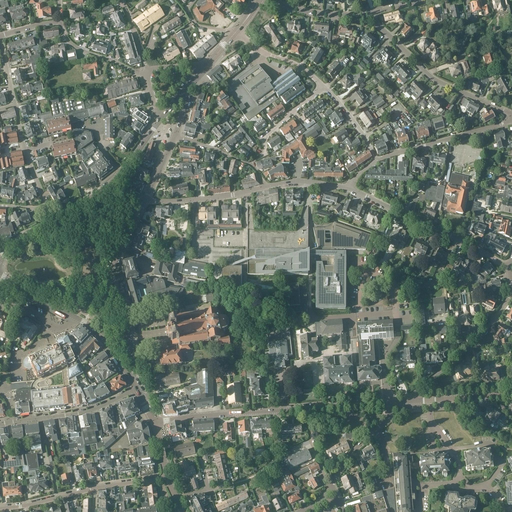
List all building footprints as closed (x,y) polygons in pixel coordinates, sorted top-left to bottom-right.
[(142,0),(136,6),(135,8),(138,11),(140,10),(141,9),(142,9),(146,5),(147,4),(148,2),(145,0),(142,0)] [(206,18),(204,15),(212,10),(213,12),(215,11),(224,19),(226,16),(219,11),(224,5),(219,0),(199,0),(196,5),(198,8),(193,11),(199,21),(203,22),(203,20),(206,18)] [(235,7),(234,9),(238,12),(241,7),(241,8),(245,1),(243,0),(233,0),(232,3),(237,5),(235,7)] [(506,9),(507,14),(510,13),(507,0),(491,0),(492,1),(494,10),(497,9),(497,11),(504,10),(504,9),(506,9)] [(481,2),(475,3),(477,12),(478,12),(478,13),(484,11),(485,15),(489,14),(488,6),(484,7),(482,8),(481,2)] [(477,12),(475,3),(470,4),(473,16),(478,14),(478,12),(477,12)] [(16,7),(17,11),(19,19),(23,18),(23,17),(26,16),(24,9),(23,5),(16,7)] [(157,5),(143,14),(146,18),(148,21),(151,25),(164,16),(157,5)] [(102,10),(103,16),(114,11),(112,6),(102,10)] [(450,11),(451,16),(452,15),(453,22),(465,20),(464,14),(459,15),(457,7),(450,8),(451,11),(450,11)] [(43,8),(43,13),(38,14),(39,18),(47,17),(47,16),(51,16),(50,8),(46,9),(46,8),(43,8)] [(438,21),(437,20),(440,19),(438,12),(436,13),(436,9),(428,10),(429,13),(425,14),(426,19),(430,18),(431,21),(432,23),(438,21)] [(71,19),(79,18),(79,21),(84,20),(83,14),(84,12),(78,12),(78,10),(70,11),(71,19)] [(16,20),(19,19),(17,11),(10,13),(12,20),(15,19),(16,20)] [(385,22),(395,19),(396,23),(403,21),(401,16),(399,16),(398,12),(383,16),(385,22)] [(110,22),(110,24),(123,19),(122,16),(122,15),(121,13),(120,13),(113,15),(109,17),(111,21),(109,21),(109,22),(110,22)] [(133,21),(138,27),(142,32),(151,25),(148,21),(146,18),(143,14),(134,21),(133,21)] [(177,17),(161,27),(166,34),(182,24),(177,17)] [(109,27),(116,25),(117,28),(121,27),(122,28),(125,27),(124,25),(125,25),(125,24),(126,24),(125,22),(124,22),(123,19),(110,24),(109,27)] [(104,36),(104,31),(109,31),(109,22),(102,22),(102,25),(97,25),(97,30),(96,30),(96,31),(97,31),(97,35),(104,36)] [(288,29),(287,32),(299,33),(300,23),(288,22),(288,25),(287,24),(286,27),(287,29),(288,29)] [(406,28),(400,34),(405,39),(412,32),(409,29),(410,28),(408,26),(410,24),(407,22),(403,26),(406,28)] [(264,28),(267,33),(267,34),(271,32),(271,30),(274,28),(271,24),(265,28),(264,28)] [(324,26),(321,25),(320,34),(320,36),(327,36),(326,42),(330,42),(332,31),(328,31),(328,26),(328,25),(324,24),(324,26)] [(83,28),(83,25),(75,26),(75,27),(71,27),(71,32),(75,31),(76,37),(84,36),(83,29),(83,28)] [(271,32),(267,34),(268,35),(270,39),(281,31),(279,28),(276,30),(275,30),(274,28),(271,30),(271,32)] [(338,36),(337,42),(338,42),(338,40),(345,41),(345,37),(346,28),(339,28),(338,36)] [(50,30),(43,31),(44,39),(59,36),(58,29),(50,30)] [(192,46),(185,31),(176,35),(174,37),(181,51),(184,50),(192,46)] [(283,43),(279,36),(281,35),(281,36),(284,34),(282,31),(281,31),(270,39),(276,48),(283,43)] [(201,41),(200,42),(208,51),(217,43),(210,34),(201,41)] [(364,43),(364,44),(361,46),(364,48),(371,38),(366,34),(361,40),(364,43)] [(366,50),(369,46),(371,48),(376,42),(371,38),(364,48),(366,50)] [(32,39),(26,40),(29,48),(32,47),(33,51),(35,50),(36,56),(37,55),(40,55),(39,50),(39,46),(39,45),(39,43),(34,45),(32,39)] [(26,40),(20,42),(23,50),(29,48),(26,40)] [(426,49),(428,52),(435,45),(434,43),(432,43),(430,46),(424,41),(423,40),(422,40),(420,42),(420,43),(421,43),(418,47),(423,52),(426,49)] [(23,50),(20,42),(14,44),(17,52),(23,50)] [(92,51),(99,53),(102,44),(95,42),(92,51)] [(198,61),(204,57),(203,55),(208,51),(200,42),(190,50),(198,61)] [(295,44),(294,44),(292,49),(295,50),(294,53),(300,55),(303,47),(300,46),(300,45),(295,43),(295,44)] [(8,50),(9,49),(10,53),(16,52),(14,44),(8,46),(7,46),(8,50)] [(106,55),(108,46),(102,44),(99,53),(106,55)] [(437,46),(435,45),(428,52),(432,55),(429,57),(434,62),(440,56),(435,51),(433,54),(432,53),(434,50),(437,48),(437,46)] [(52,55),(59,54),(60,63),(66,62),(65,54),(64,50),(66,50),(65,46),(64,46),(51,48),(52,55)] [(174,58),(180,54),(175,46),(162,54),(167,62),(174,58)] [(380,52),(375,57),(380,62),(389,53),(385,49),(384,49),(382,47),(379,51),(380,52)] [(316,49),(309,61),(316,65),(323,53),(316,49)] [(75,51),(67,53),(69,63),(77,61),(75,51)] [(393,58),(389,53),(380,62),(381,64),(383,62),(385,65),(386,65),(387,64),(389,66),(392,63),(390,61),(393,58)] [(231,60),(229,61),(236,72),(237,74),(241,71),(238,66),(239,65),(240,62),(241,62),(237,55),(231,60)] [(492,55),(483,57),(485,64),(487,63),(488,67),(492,66),(493,72),(501,70),(499,64),(496,65),(494,60),(493,60),(492,55)] [(139,57),(129,60),(131,65),(131,66),(141,63),(139,57)] [(344,67),(346,68),(351,63),(345,57),(338,65),(335,62),(332,66),(326,73),(333,79),(344,67)] [(511,59),(507,62),(505,58),(501,60),(505,68),(511,63),(511,59)] [(230,77),(236,72),(229,61),(224,64),(229,71),(227,73),(230,77)] [(449,68),(452,77),(463,73),(464,74),(471,72),(467,61),(460,63),(461,65),(458,66),(458,65),(449,68)] [(24,73),(25,76),(27,76),(30,75),(42,72),(41,62),(31,64),(32,71),(27,72),(24,73)] [(98,76),(98,75),(97,67),(96,62),(82,64),(83,71),(94,69),(95,76),(98,76)] [(396,76),(398,77),(400,75),(405,70),(404,68),(404,69),(403,68),(402,66),(401,66),(400,66),(399,64),(392,71),(394,73),(396,71),(398,74),(396,76)] [(258,106),(259,108),(258,109),(260,112),(277,100),(274,96),(278,93),(272,84),(268,79),(267,80),(259,68),(258,65),(238,80),(240,82),(241,82),(258,105),(258,106)] [(216,86),(221,82),(223,84),(231,79),(222,66),(219,68),(218,66),(212,71),(207,76),(210,80),(209,81),(211,83),(212,82),(216,86)] [(15,76),(16,78),(25,76),(24,73),(23,70),(14,72),(14,73),(14,74),(14,75),(15,76)] [(294,85),(299,82),(300,81),(297,77),(296,78),(290,70),(278,80),(278,81),(277,82),(276,81),(272,84),(278,93),(279,94),(280,96),(286,92),(289,89),(292,87),(294,85)] [(407,71),(405,70),(400,75),(404,80),(409,75),(406,72),(407,71)] [(340,82),(346,89),(354,82),(357,86),(365,80),(360,74),(357,77),(356,76),(355,76),(354,77),(353,78),(353,79),(354,80),(352,81),(346,75),(343,78),(344,78),(340,82)] [(495,74),(489,76),(487,77),(489,82),(489,83),(494,81),(494,79),(496,77),(495,74)] [(388,81),(384,77),(382,75),(377,79),(384,86),(388,81)] [(483,78),(480,79),(482,85),(489,83),(488,82),(489,82),(487,77),(489,76),(488,75),(483,77),(483,78)] [(26,82),(25,76),(16,78),(17,81),(16,82),(16,84),(17,84),(17,85),(26,82)] [(504,94),(510,91),(503,78),(497,82),(499,87),(494,89),(497,95),(502,92),(504,94)] [(138,89),(135,79),(106,87),(109,99),(118,97),(117,96),(138,89)] [(469,87),(472,88),(471,89),(477,91),(478,90),(480,91),(483,86),(477,84),(478,82),(478,81),(479,79),(475,80),(474,79),(472,80),(469,87)] [(32,84),(34,92),(36,92),(35,91),(43,89),(41,81),(36,82),(36,84),(34,85),(34,84),(32,84)] [(377,85),(384,93),(387,90),(380,83),(377,85)] [(416,83),(408,91),(412,96),(421,87),(416,83)] [(20,89),(21,88),(23,94),(27,93),(28,95),(34,94),(34,92),(32,84),(25,86),(20,87),(20,89)] [(292,87),(294,89),(296,92),(298,95),(305,90),(300,84),(296,87),(294,85),(292,87)] [(397,90),(392,95),(395,97),(395,96),(396,96),(402,90),(405,87),(402,84),(396,90),(397,90)] [(421,87),(412,96),(416,100),(425,91),(421,87)] [(195,99),(195,100),(203,101),(204,102),(205,99),(203,99),(206,92),(203,91),(204,89),(199,88),(195,99)] [(289,89),(286,92),(292,100),(298,95),(296,92),(294,89),(291,91),(289,89)] [(355,100),(356,101),(364,95),(361,90),(359,92),(358,92),(350,99),(353,102),(355,100)] [(280,96),(278,98),(279,99),(278,99),(280,102),(282,100),(286,105),(292,100),(286,92),(280,96)] [(37,98),(38,102),(47,99),(46,93),(42,94),(42,96),(42,97),(37,98)] [(226,112),(233,107),(232,106),(230,103),(231,102),(224,93),(220,95),(221,96),(216,99),(223,108),(222,109),(222,110),(223,111),(224,112),(225,111),(226,112)] [(58,95),(48,97),(50,107),(52,117),(85,109),(83,101),(73,103),(72,101),(59,104),(58,95)] [(129,97),(124,98),(124,102),(129,101),(129,103),(130,103),(143,100),(143,97),(141,95),(135,97),(134,96),(129,97)] [(356,101),(360,106),(368,99),(365,95),(364,95),(356,101)] [(427,102),(422,107),(424,110),(429,105),(431,108),(438,101),(433,97),(427,103),(427,102)] [(200,113),(200,112),(203,101),(195,100),(193,111),(200,113)] [(377,109),(385,104),(382,100),(375,105),(377,109)] [(110,114),(111,114),(120,112),(118,106),(119,106),(117,101),(107,104),(109,109),(110,114)] [(320,101),(316,104),(321,112),(324,111),(322,108),(324,106),(325,108),(328,106),(325,102),(323,104),(320,101)] [(439,115),(444,110),(440,107),(443,105),(438,101),(431,108),(435,112),(436,112),(439,115)] [(20,110),(21,114),(34,111),(33,107),(39,106),(38,102),(32,103),(33,107),(29,108),(29,107),(20,109),(20,110)] [(465,113),(466,113),(468,116),(475,104),(470,102),(466,109),(467,110),(465,113)] [(315,113),(317,111),(319,113),(321,112),(316,104),(311,107),(315,113)] [(472,116),(473,116),(474,113),(476,114),(480,107),(475,104),(468,116),(471,117),(472,116)] [(105,106),(88,109),(90,119),(108,115),(109,115),(108,111),(108,112),(106,105),(105,105),(105,106)] [(233,107),(226,112),(228,116),(238,108),(236,105),(233,107)] [(280,105),(276,108),(281,116),(285,112),(280,105)] [(248,121),(260,112),(258,109),(259,108),(258,106),(244,116),(248,121)] [(311,107),(306,111),(312,119),(314,117),(312,114),(315,113),(311,107)] [(14,108),(0,112),(0,113),(3,120),(7,119),(7,120),(16,117),(14,108)] [(276,108),(271,112),(276,119),(281,116),(276,108)] [(479,119),(481,118),(484,123),(494,118),(491,112),(489,113),(487,110),(483,108),(479,113),(480,114),(477,116),(479,119)] [(133,118),(137,121),(145,127),(150,120),(150,118),(138,110),(138,111),(136,109),(131,110),(130,111),(133,113),(130,116),(133,118)] [(375,123),(374,122),(377,120),(376,120),(385,114),(382,109),(372,115),(374,117),(372,119),(371,117),(363,123),(367,129),(375,123)] [(88,110),(67,114),(68,118),(69,118),(70,124),(90,119),(88,110)] [(359,117),(363,123),(371,117),(370,116),(373,114),(370,110),(367,112),(359,117)] [(31,116),(35,115),(35,118),(33,118),(34,121),(40,120),(52,117),(51,112),(41,115),(40,112),(34,113),(34,111),(21,114),(22,119),(31,117),(31,116)] [(118,116),(125,117),(124,120),(124,122),(123,124),(124,124),(123,126),(128,129),(129,126),(128,126),(130,119),(128,118),(130,116),(128,114),(126,113),(127,111),(125,112),(120,112),(118,113),(118,116)] [(203,117),(204,114),(200,113),(193,111),(190,122),(191,123),(197,124),(198,124),(205,125),(206,123),(207,118),(203,117)] [(308,118),(310,121),(312,119),(306,111),(301,114),(305,119),(308,118)] [(267,115),(266,115),(268,117),(271,122),(276,119),(271,112),(267,115)] [(338,112),(329,118),(331,122),(341,116),(338,112)] [(125,117),(118,116),(118,113),(116,113),(117,121),(118,121),(118,123),(121,123),(121,121),(124,122),(124,120),(125,117)] [(116,114),(103,117),(103,120),(105,120),(105,141),(114,141),(114,121),(117,121),(116,114)] [(222,120),(227,127),(230,125),(232,123),(230,120),(228,122),(227,121),(227,120),(229,119),(227,116),(226,118),(222,120)] [(344,120),(341,116),(331,122),(334,127),(337,125),(338,127),(341,124),(340,123),(344,120)] [(441,117),(431,120),(435,133),(444,131),(441,120),(447,118),(445,116),(443,117),(441,117)] [(254,118),(262,129),(267,126),(263,120),(262,120),(261,118),(257,120),(255,117),(254,118)] [(45,127),(46,127),(47,132),(48,131),(49,138),(51,137),(52,139),(55,138),(54,136),(71,132),(72,132),(71,130),(70,124),(69,118),(68,118),(47,123),(47,124),(46,124),(45,124),(45,127)] [(249,121),(257,132),(262,129),(254,118),(249,121)] [(134,123),(130,128),(140,135),(145,127),(137,121),(136,121),(135,123),(134,123)] [(293,121),(290,123),(296,133),(302,128),(300,125),(297,127),(293,121)] [(307,125),(305,123),(303,125),(304,126),(307,129),(315,123),(314,121),(307,125)] [(419,123),(423,138),(428,136),(427,130),(431,128),(429,121),(422,123),(419,123)] [(24,129),(25,132),(40,128),(39,126),(38,125),(37,125),(37,122),(24,126),(25,128),(24,129)] [(187,124),(184,134),(185,137),(193,139),(195,132),(202,134),(204,129),(197,127),(198,124),(197,124),(191,123),(190,126),(187,124)] [(286,126),(291,132),(292,130),(295,134),(296,133),(290,123),(286,126)] [(305,132),(302,135),(302,136),(303,136),(308,142),(318,135),(317,134),(321,131),(320,130),(321,130),(318,126),(317,124),(312,128),(312,127),(305,132)] [(212,132),(215,136),(225,128),(223,125),(221,127),(219,128),(218,127),(216,128),(215,128),(212,130),(213,131),(212,132)] [(286,126),(283,128),(292,141),(294,140),(290,135),(289,133),(291,132),(286,126)] [(2,131),(3,135),(16,132),(14,127),(11,128),(10,127),(4,128),(4,130),(2,131)] [(245,130),(242,127),(238,130),(240,132),(241,132),(244,136),(247,133),(245,130)] [(40,130),(40,128),(25,132),(26,134),(27,135),(28,138),(37,136),(37,135),(40,135),(39,131),(40,130)] [(225,128),(215,136),(216,138),(217,137),(219,140),(221,139),(222,139),(223,138),(223,137),(225,136),(223,134),(228,130),(225,128)] [(280,130),(289,143),(292,141),(283,128),(280,130)] [(406,135),(405,132),(404,132),(403,128),(399,129),(404,144),(408,142),(406,135)] [(71,130),(72,132),(71,132),(73,140),(74,141),(77,155),(77,154),(77,155),(81,152),(82,152),(84,151),(89,148),(93,145),(93,144),(94,143),(92,133),(72,130),(71,130)] [(121,130),(119,132),(123,135),(122,136),(125,137),(124,139),(127,141),(127,140),(131,142),(133,139),(133,138),(132,137),(131,137),(123,132),(121,130)] [(338,133),(334,136),(338,143),(348,136),(344,130),(339,134),(338,133)] [(122,136),(123,135),(119,132),(117,135),(119,136),(117,139),(120,141),(118,144),(119,146),(121,148),(122,147),(126,150),(131,142),(127,140),(127,141),(124,139),(125,137),(122,136)] [(503,132),(493,134),(496,143),(496,142),(498,150),(506,148),(504,141),(505,140),(503,132)] [(0,136),(0,170),(24,166),(21,152),(10,154),(12,161),(9,161),(9,159),(0,160),(0,145),(8,144),(8,145),(18,143),(16,133),(0,136)] [(233,137),(232,138),(236,143),(240,140),(241,140),(242,139),(243,138),(240,134),(234,138),(233,137)] [(387,151),(384,143),(385,143),(390,141),(387,134),(383,136),(384,140),(375,143),(376,147),(375,147),(378,155),(387,151)] [(272,140),(277,147),(280,144),(280,143),(281,142),(277,136),(272,140)] [(282,151),(281,164),(289,164),(289,160),(289,158),(299,152),(303,160),(307,157),(309,161),(316,157),(303,136),(302,136),(299,138),(297,139),(296,140),(282,149),(282,151)] [(223,146),(225,149),(228,153),(233,149),(231,147),(232,147),(233,147),(234,146),(234,145),(236,143),(232,138),(231,139),(232,140),(229,142),(228,140),(223,145),(223,146)] [(350,151),(360,145),(357,139),(352,142),(350,138),(342,143),(344,147),(347,146),(350,151)] [(272,149),(273,148),(275,152),(278,150),(277,147),(272,140),(267,143),(272,149)] [(54,160),(77,155),(74,141),(52,146),(53,146),(51,146),(52,147),(53,147),(54,155),(53,155),(54,158),(54,160)] [(149,155),(153,156),(156,144),(150,142),(147,152),(150,153),(149,155)] [(89,148),(109,175),(114,171),(109,164),(110,164),(107,161),(100,153),(93,145),(89,148)] [(250,150),(244,145),(239,153),(246,158),(249,154),(248,153),(250,150)] [(179,157),(184,158),(183,159),(183,163),(190,163),(190,159),(186,159),(186,158),(189,158),(190,148),(180,147),(179,154),(180,154),(179,157)] [(84,151),(105,178),(107,176),(109,175),(89,148),(84,151)] [(189,158),(190,158),(190,159),(190,163),(195,163),(195,160),(198,161),(199,155),(195,155),(195,148),(190,148),(189,158)] [(79,155),(77,157),(78,163),(80,163),(82,166),(84,165),(88,171),(90,169),(93,172),(99,179),(98,180),(100,182),(105,178),(84,151),(82,152),(82,153),(79,155)] [(353,151),(348,154),(357,167),(371,157),(368,152),(363,155),(363,153),(357,157),(358,158),(356,160),(353,156),(355,154),(353,151)] [(150,164),(153,156),(149,155),(150,153),(147,152),(144,162),(150,164)] [(212,163),(215,155),(206,152),(205,159),(204,162),(212,163)] [(348,160),(350,164),(345,167),(349,172),(357,167),(348,154),(347,155),(349,160),(348,160)] [(428,160),(427,167),(432,168),(433,163),(437,164),(439,155),(435,154),(435,155),(432,155),(431,160),(428,160)] [(442,155),(439,155),(437,164),(441,165),(440,170),(443,170),(445,154),(443,154),(442,156),(442,155)] [(36,164),(37,164),(37,165),(49,160),(48,157),(46,158),(46,157),(45,156),(43,157),(43,158),(40,159),(39,158),(37,159),(37,160),(36,161),(36,162),(36,164)] [(262,169),(263,169),(272,167),(271,163),(277,161),(276,158),(255,163),(257,170),(262,169)] [(426,160),(420,159),(419,167),(422,168),(421,173),(427,174),(427,168),(425,168),(426,160)] [(38,167),(39,168),(39,169),(40,168),(41,169),(43,168),(43,167),(46,166),(47,167),(49,166),(49,165),(48,164),(51,163),(49,160),(37,165),(38,165),(37,166),(38,167)] [(229,174),(235,176),(238,162),(232,160),(229,174)] [(314,177),(324,177),(324,166),(324,163),(324,162),(320,162),(320,170),(318,170),(318,167),(314,167),(314,171),(314,177)] [(191,177),(198,176),(197,170),(197,163),(195,163),(190,163),(183,163),(179,163),(179,170),(169,171),(170,178),(180,177),(181,178),(191,177)] [(275,179),(279,178),(279,173),(278,173),(278,171),(280,171),(283,170),(280,164),(263,174),(266,178),(269,176),(271,181),(275,179)] [(324,166),(324,177),(332,177),(333,172),(331,172),(331,168),(327,168),(327,166),(324,166)] [(56,170),(56,169),(55,167),(49,169),(51,172),(51,173),(42,176),(45,184),(53,181),(54,182),(60,180),(56,170)] [(377,180),(386,180),(386,174),(384,174),(384,168),(378,167),(378,171),(377,171),(377,180)] [(412,183),(412,187),(411,187),(410,195),(414,195),(415,187),(416,180),(414,179),(414,180),(413,180),(413,176),(411,175),(411,174),(408,174),(408,168),(404,168),(404,171),(404,181),(412,181),(412,183)] [(18,177),(18,178),(28,175),(27,173),(28,172),(27,171),(26,170),(26,169),(18,172),(20,177),(18,177)] [(139,169),(135,180),(139,182),(144,170),(139,169)] [(279,173),(279,178),(287,178),(287,175),(288,175),(287,169),(283,170),(280,171),(278,171),(278,173),(279,173)] [(333,172),(332,177),(343,178),(343,176),(343,172),(339,172),(340,169),(333,169),(333,172)] [(144,170),(139,182),(143,184),(148,172),(144,170)] [(203,172),(203,170),(197,170),(198,176),(198,179),(201,179),(202,185),(209,184),(207,172),(203,172)] [(366,179),(377,180),(377,171),(369,170),(368,171),(368,174),(366,174),(366,179)] [(386,180),(395,181),(395,175),(395,171),(386,171),(386,174),(386,180)] [(403,181),(404,181),(404,171),(401,171),(401,175),(395,175),(395,181),(403,181)] [(88,172),(75,176),(74,177),(77,188),(97,181),(95,175),(89,177),(88,172)] [(6,175),(0,174),(0,179),(9,180),(13,181),(14,177),(9,177),(10,173),(6,173),(6,175)] [(241,181),(243,190),(249,189),(248,188),(259,185),(256,174),(246,177),(247,179),(241,181)] [(442,207),(447,209),(447,211),(456,213),(463,214),(470,183),(466,182),(468,177),(459,175),(452,174),(450,183),(449,187),(447,187),(443,203),(442,207)] [(507,179),(511,180),(511,175),(508,174),(504,174),(503,179),(499,178),(498,181),(506,183),(507,179)] [(18,182),(21,181),(22,183),(30,181),(30,180),(30,179),(29,177),(28,175),(18,178),(17,179),(18,182)] [(0,184),(6,185),(6,183),(10,184),(9,188),(11,188),(12,186),(13,181),(9,180),(0,179),(0,184)] [(139,182),(135,180),(133,179),(133,181),(132,180),(128,189),(129,190),(130,191),(129,192),(131,193),(132,191),(134,192),(133,193),(138,195),(138,194),(139,194),(140,194),(141,194),(144,186),(143,185),(143,184),(139,182)] [(424,193),(425,193),(424,201),(434,203),(441,205),(442,201),(435,200),(438,188),(429,186),(430,179),(426,179),(426,186),(425,186),(424,193)] [(66,185),(65,183),(64,182),(53,187),(47,190),(55,204),(65,198),(61,190),(60,190),(59,188),(66,185)] [(186,184),(172,187),(174,196),(188,194),(186,184)] [(25,185),(21,186),(21,189),(22,192),(25,201),(31,200),(28,192),(25,192),(24,188),(26,188),(25,185)] [(215,194),(230,192),(229,185),(214,187),(215,194)] [(12,198),(14,192),(17,193),(17,190),(18,187),(15,187),(12,186),(11,188),(9,188),(3,187),(1,196),(5,197),(8,198),(8,197),(12,198)] [(445,187),(438,186),(438,188),(435,200),(442,201),(445,187)] [(33,187),(30,188),(30,189),(28,190),(28,192),(31,200),(36,199),(36,198),(37,198),(34,188),(33,188),(33,187)] [(266,192),(267,204),(278,201),(277,190),(266,192)] [(511,192),(504,191),(503,196),(497,194),(496,199),(507,201),(508,197),(511,197),(511,192)] [(265,204),(267,204),(266,192),(256,193),(257,206),(265,205),(265,204)] [(322,202),(329,204),(331,195),(324,193),(322,202)] [(481,218),(481,216),(484,210),(478,208),(479,204),(474,202),(475,199),(485,201),(484,207),(490,208),(492,198),(486,197),(473,194),(468,213),(481,218)] [(331,195),(329,204),(332,205),(333,203),(336,204),(337,200),(340,201),(341,198),(331,195)] [(343,212),(344,212),(343,213),(343,214),(344,215),(346,216),(347,215),(348,215),(348,214),(352,216),(354,210),(351,209),(353,204),(347,202),(343,212)] [(436,213),(437,211),(440,213),(441,207),(441,205),(434,203),(431,210),(428,209),(425,215),(434,219),(437,213),(436,213)] [(511,205),(502,203),(500,212),(511,214),(511,212),(511,205)] [(343,208),(339,205),(334,210),(337,214),(343,208)] [(218,225),(218,226),(218,230),(230,229),(230,206),(221,206),(221,219),(227,219),(227,225),(218,225)] [(241,228),(241,225),(232,225),(232,219),(238,219),(238,206),(230,206),(230,229),(241,228)] [(352,216),(356,217),(356,218),(356,219),(357,220),(358,220),(359,220),(360,220),(360,219),(362,219),(366,209),(359,206),(357,211),(354,210),(352,216)] [(165,217),(170,218),(171,215),(176,215),(176,216),(181,216),(181,212),(171,211),(171,210),(166,209),(157,208),(156,213),(157,213),(156,221),(160,222),(161,219),(164,220),(165,217)] [(195,230),(200,230),(200,221),(207,221),(207,208),(199,208),(199,214),(196,214),(195,230)] [(216,230),(218,230),(218,226),(210,226),(210,221),(216,221),(216,208),(207,208),(207,221),(207,230),(216,230)] [(11,223),(15,221),(17,228),(18,227),(18,228),(19,228),(20,227),(23,226),(23,225),(18,214),(18,213),(16,214),(15,212),(13,213),(14,215),(10,216),(11,223)] [(369,216),(365,215),(362,222),(366,224),(367,221),(370,223),(372,225),(374,224),(376,225),(378,220),(379,220),(382,218),(380,217),(370,212),(369,216)] [(19,214),(18,214),(23,225),(27,223),(27,224),(30,223),(30,222),(31,222),(28,214),(21,216),(20,214),(19,214)] [(494,224),(493,225),(495,225),(495,223),(496,223),(497,220),(502,221),(503,218),(491,215),(491,218),(489,223),(494,224)] [(0,235),(1,235),(2,236),(10,233),(14,232),(11,222),(7,224),(6,222),(5,218),(1,220),(0,220),(2,223),(0,223),(0,235)] [(500,226),(499,228),(511,230),(511,224),(511,223),(502,221),(501,224),(498,223),(498,224),(496,223),(495,223),(495,225),(500,226)] [(325,245),(325,228),(313,228),(318,250),(322,250),(322,265),(316,264),(316,309),(345,309),(346,250),(366,250),(371,236),(334,222),(334,245),(325,245)] [(475,235),(476,233),(475,233),(478,225),(475,224),(474,226),(470,224),(468,223),(466,228),(468,229),(467,233),(467,234),(467,235),(469,236),(470,235),(471,234),(475,235)] [(137,229),(149,233),(150,231),(151,228),(148,227),(149,226),(146,225),(145,227),(139,225),(137,229)] [(248,225),(248,229),(247,250),(308,250),(308,225),(248,225)] [(475,233),(476,233),(483,236),(486,228),(480,225),(478,225),(475,233)] [(499,228),(498,233),(505,234),(505,236),(509,237),(511,230),(499,228)] [(137,229),(131,248),(142,252),(145,243),(152,245),(155,235),(153,235),(149,233),(137,229)] [(397,241),(399,242),(403,232),(400,231),(400,232),(396,231),(391,241),(396,243),(397,241)] [(400,245),(404,247),(409,237),(405,235),(406,233),(403,232),(399,242),(400,243),(400,245)] [(502,253),(502,252),(503,252),(504,252),(505,250),(504,250),(505,249),(504,249),(506,245),(497,240),(498,238),(493,236),(488,246),(502,253)] [(415,253),(419,254),(424,244),(422,243),(423,241),(419,239),(414,250),(416,251),(415,253)] [(418,257),(424,260),(427,256),(427,255),(425,255),(430,245),(427,243),(426,245),(424,244),(419,254),(418,257)] [(426,266),(428,268),(430,265),(429,265),(430,263),(434,264),(435,262),(439,264),(444,253),(442,252),(443,250),(439,249),(434,259),(432,259),(430,257),(426,266)] [(446,254),(444,253),(439,264),(443,266),(444,264),(445,264),(450,254),(447,252),(446,254)] [(170,263),(171,263),(184,266),(185,253),(183,254),(181,254),(174,254),(172,254),(170,262),(170,263)] [(247,259),(247,271),(247,275),(308,275),(308,259),(303,259),(303,257),(304,257),(304,256),(280,256),(281,257),(281,259),(247,259)] [(139,277),(136,268),(134,260),(122,263),(123,268),(122,269),(123,275),(125,274),(127,280),(139,277)] [(459,271),(461,271),(466,261),(463,260),(462,262),(459,260),(454,270),(458,272),(459,271)] [(179,283),(180,277),(177,277),(177,275),(177,273),(190,276),(191,273),(197,274),(197,277),(206,279),(208,268),(184,264),(184,266),(171,263),(170,266),(164,265),(165,262),(157,261),(154,276),(169,279),(168,282),(175,283),(176,283),(179,283)] [(462,274),(467,276),(472,266),(468,264),(469,263),(466,261),(461,271),(463,272),(462,274)] [(481,271),(480,273),(485,277),(486,276),(487,276),(493,269),(486,263),(480,270),(481,271)] [(241,268),(231,268),(228,268),(221,268),(221,287),(241,287),(241,268)] [(141,307),(142,309),(153,306),(151,300),(144,302),(144,300),(145,300),(145,301),(154,299),(155,300),(157,300),(159,301),(161,301),(163,302),(165,302),(166,301),(166,300),(168,299),(169,299),(171,298),(173,297),(175,296),(177,294),(179,291),(180,290),(165,287),(164,283),(163,282),(162,281),(161,281),(156,280),(155,280),(154,280),(154,281),(153,281),(153,282),(152,284),(150,283),(151,282),(150,280),(148,278),(146,279),(145,278),(128,283),(130,294),(129,294),(130,299),(132,299),(135,309),(141,307)] [(486,291),(492,290),(492,291),(493,291),(494,292),(495,291),(496,290),(501,289),(499,281),(497,281),(494,279),(492,282),(491,282),(492,283),(487,284),(485,285),(486,291)] [(184,287),(198,290),(210,292),(212,286),(199,284),(199,282),(185,280),(184,287)] [(279,289),(246,283),(245,290),(278,297),(279,289)] [(286,286),(287,307),(288,314),(306,312),(306,311),(307,311),(307,306),(305,285),(286,286)] [(91,289),(80,293),(84,306),(95,302),(91,289)] [(484,296),(483,297),(483,298),(483,300),(484,300),(494,305),(496,301),(489,298),(489,296),(486,296),(485,297),(484,296)] [(432,299),(434,315),(445,314),(445,313),(448,313),(446,299),(443,299),(443,298),(432,299)] [(482,304),(482,306),(484,307),(485,306),(492,309),(494,305),(484,300),(483,300),(482,304)] [(464,327),(470,326),(469,322),(471,322),(470,318),(469,318),(468,316),(470,316),(471,317),(478,316),(476,306),(469,307),(469,308),(468,308),(468,306),(462,307),(464,315),(461,316),(461,315),(459,313),(457,312),(455,313),(455,315),(455,320),(453,320),(454,329),(455,330),(456,331),(457,332),(458,331),(459,331),(460,330),(461,329),(461,328),(460,326),(464,325),(464,327)] [(177,365),(178,366),(181,366),(181,364),(182,364),(186,363),(184,351),(191,350),(190,344),(212,341),(212,343),(218,343),(218,347),(230,345),(229,338),(225,338),(224,332),(227,330),(228,327),(228,322),(225,320),(221,319),(219,319),(219,318),(221,317),(220,314),(219,313),(216,313),(216,311),(178,317),(176,308),(172,308),(174,314),(175,317),(175,318),(169,319),(170,326),(167,326),(167,328),(166,329),(167,337),(168,337),(169,339),(171,339),(172,346),(176,345),(177,352),(161,354),(161,359),(160,360),(161,366),(176,364),(177,365)] [(416,311),(414,311),(417,332),(426,331),(424,310),(416,311)] [(0,338),(5,341),(5,340),(11,342),(12,337),(8,335),(8,334),(4,333),(5,328),(8,328),(11,322),(7,320),(7,319),(4,317),(3,319),(1,318),(2,316),(0,314),(0,338)] [(19,332),(23,334),(24,334),(29,325),(27,323),(28,322),(25,320),(25,319),(25,318),(23,316),(21,317),(20,319),(20,320),(16,326),(15,331),(19,333),(19,332)] [(358,375),(358,383),(378,381),(377,375),(379,375),(380,373),(380,370),(378,369),(371,369),(371,367),(373,367),(373,364),(371,365),(371,363),(374,362),(373,343),(372,343),(371,335),(393,334),(392,322),(356,324),(357,337),(359,365),(356,365),(356,371),(357,371),(358,373),(357,373),(357,375),(358,375)] [(29,325),(24,334),(23,334),(22,337),(30,341),(37,329),(36,329),(37,327),(37,326),(36,326),(36,325),(33,323),(31,326),(29,325)] [(310,336),(299,337),(300,354),(302,354),(303,362),(312,361),(312,356),(317,356),(316,350),(320,349),(319,339),(336,337),(338,352),(343,352),(343,354),(346,353),(346,335),(347,335),(345,323),(314,325),(315,334),(310,335),(310,336)] [(498,331),(503,335),(504,335),(506,333),(508,334),(509,331),(501,325),(497,330),(498,331)] [(75,330),(74,331),(80,337),(85,331),(81,327),(78,326),(75,329),(75,330)] [(438,364),(438,365),(439,366),(441,365),(442,364),(441,363),(443,363),(443,361),(445,360),(445,355),(448,355),(448,352),(443,352),(443,354),(441,354),(440,348),(441,348),(440,334),(446,333),(446,327),(433,328),(435,348),(437,348),(437,353),(435,353),(436,364),(438,364)] [(288,357),(292,357),(289,329),(267,332),(269,353),(265,353),(266,360),(270,359),(270,363),(274,363),(274,369),(277,369),(278,370),(283,369),(283,368),(286,368),(285,362),(288,361),(288,357)] [(72,330),(69,334),(72,336),(71,336),(77,342),(81,338),(80,337),(74,331),(72,330)] [(81,338),(77,342),(81,346),(84,342),(85,341),(90,336),(85,331),(80,337),(81,338)] [(496,335),(493,335),(494,342),(495,342),(495,340),(499,340),(503,335),(498,331),(496,335)] [(79,387),(78,385),(87,381),(83,375),(81,370),(80,370),(79,368),(78,366),(75,361),(70,349),(73,348),(67,335),(66,334),(56,339),(55,340),(58,347),(55,348),(52,349),(52,347),(50,347),(48,348),(45,346),(38,350),(36,354),(33,355),(31,354),(27,356),(27,357),(27,358),(23,363),(24,366),(29,369),(32,369),(37,379),(64,367),(67,366),(67,372),(69,383),(69,388),(66,388),(63,389),(52,390),(42,391),(32,392),(34,413),(44,412),(55,411),(61,410),(66,409),(68,409),(76,408),(83,407),(88,406),(79,387)] [(69,334),(67,335),(73,348),(70,349),(75,361),(90,346),(89,345),(94,340),(90,336),(85,341),(84,342),(81,346),(77,342),(71,336),(72,336),(69,334)] [(90,346),(75,361),(78,366),(79,368),(84,365),(83,365),(87,363),(85,360),(90,356),(92,358),(93,356),(94,356),(92,354),(92,353),(93,354),(94,353),(96,354),(97,353),(102,348),(94,340),(89,345),(90,346)] [(402,365),(405,365),(406,364),(406,362),(415,362),(415,357),(414,356),(412,357),(411,351),(407,351),(407,349),(405,350),(404,350),(404,351),(400,352),(401,364),(402,365)] [(426,365),(436,364),(435,353),(434,353),(435,354),(430,355),(430,352),(425,352),(425,355),(426,355),(426,360),(423,360),(423,364),(426,364),(426,365)] [(97,366),(100,364),(107,358),(103,353),(89,363),(93,368),(97,366)] [(346,358),(323,359),(324,368),(325,368),(326,370),(324,370),(325,386),(333,386),(332,384),(345,383),(345,385),(352,384),(351,369),(350,369),(350,367),(351,366),(351,357),(350,357),(350,355),(346,355),(346,358)] [(99,370),(98,371),(100,374),(113,366),(109,361),(101,366),(100,364),(97,366),(98,368),(99,370)] [(453,378),(454,381),(456,382),(464,379),(463,377),(471,374),(471,372),(475,370),(473,365),(462,368),(461,365),(456,367),(457,370),(455,371),(457,376),(454,376),(453,378)] [(84,375),(87,381),(91,379),(91,380),(95,378),(99,384),(104,381),(100,374),(98,371),(99,370),(98,368),(97,366),(93,368),(94,369),(87,373),(84,375)] [(117,373),(113,366),(100,374),(104,381),(117,373)] [(486,382),(486,383),(489,383),(489,382),(492,382),(492,381),(499,380),(498,368),(497,368),(497,369),(491,370),(479,371),(479,376),(482,376),(483,383),(486,382)] [(184,388),(186,396),(187,402),(189,402),(190,405),(194,404),(196,409),(197,409),(214,407),(213,399),(213,370),(205,370),(199,371),(193,371),(195,379),(197,385),(191,386),(184,388)] [(264,392),(265,392),(266,391),(266,390),(266,389),(265,386),(266,386),(266,384),(265,383),(263,384),(263,378),(255,379),(254,375),(258,374),(258,370),(246,371),(247,379),(249,379),(250,386),(252,386),(252,391),(255,391),(255,396),(264,396),(264,392)] [(156,377),(158,389),(163,388),(163,387),(180,384),(178,374),(172,375),(156,377)] [(125,386),(122,381),(120,378),(120,377),(107,385),(105,386),(108,391),(110,389),(113,394),(125,386)] [(78,385),(79,387),(88,406),(94,403),(99,401),(111,395),(108,391),(105,386),(104,385),(103,384),(97,388),(95,384),(94,384),(92,382),(89,384),(87,381),(78,385)] [(241,396),(241,395),(239,383),(234,383),(234,386),(227,386),(228,395),(235,394),(235,396),(241,396)] [(16,396),(14,396),(16,410),(16,415),(17,416),(21,415),(30,414),(30,413),(34,413),(32,392),(31,392),(31,390),(16,392),(16,396)] [(241,396),(235,396),(235,394),(228,395),(229,405),(241,404),(241,396)] [(176,399),(164,402),(166,407),(173,405),(173,404),(179,403),(180,404),(183,403),(187,402),(186,396),(180,398),(176,399)] [(117,412),(135,404),(132,399),(115,406),(117,412)] [(183,403),(185,411),(188,410),(196,409),(194,404),(190,405),(189,402),(187,402),(183,403)] [(163,408),(164,412),(181,408),(180,406),(183,405),(184,411),(185,411),(183,403),(180,404),(179,403),(173,404),(173,405),(166,407),(163,408)] [(138,408),(135,404),(117,412),(118,413),(118,414),(119,417),(120,417),(119,416),(123,415),(123,416),(126,414),(127,413),(131,411),(138,408)] [(164,412),(165,416),(176,415),(176,413),(184,411),(183,405),(180,406),(181,408),(164,412)] [(109,437),(102,439),(105,448),(105,450),(116,441),(122,435),(119,434),(119,431),(118,429),(115,429),(114,425),(115,425),(112,407),(105,410),(109,426),(109,429),(110,433),(109,433),(109,437)] [(126,414),(123,416),(125,420),(135,416),(136,416),(140,414),(138,408),(131,411),(127,413),(126,414)] [(487,412),(488,413),(500,420),(503,416),(498,412),(495,410),(494,412),(489,409),(488,409),(487,411),(487,412)] [(102,427),(103,427),(104,433),(105,433),(109,433),(110,433),(109,429),(109,426),(105,410),(99,412),(102,427)] [(484,418),(483,421),(489,425),(491,422),(492,421),(497,425),(500,420),(488,413),(487,415),(487,414),(484,418)] [(94,415),(86,417),(92,445),(97,444),(95,433),(98,432),(94,415)] [(120,419),(117,420),(118,424),(118,427),(118,429),(119,431),(124,429),(122,424),(126,422),(125,420),(123,416),(123,415),(119,416),(120,417),(119,417),(120,419)] [(127,430),(127,431),(134,424),(137,422),(137,421),(135,416),(125,420),(126,422),(122,424),(124,429),(119,431),(119,434),(121,435),(127,430)] [(69,449),(66,449),(68,460),(75,458),(79,457),(82,456),(86,455),(86,453),(85,453),(80,426),(77,427),(77,423),(78,422),(78,419),(77,417),(75,417),(75,418),(66,419),(67,434),(68,440),(68,441),(69,441),(69,449)] [(80,426),(85,453),(86,453),(84,447),(92,445),(86,417),(79,418),(80,426)] [(264,421),(261,421),(261,430),(271,430),(271,421),(270,421),(270,419),(269,418),(268,419),(267,420),(264,421)] [(60,420),(58,420),(59,429),(60,429),(61,435),(62,441),(68,440),(67,434),(66,419),(60,420)] [(251,422),(252,431),(252,435),(258,434),(259,440),(262,439),(261,430),(261,421),(258,422),(257,421),(255,421),(254,420),(254,419),(252,420),(251,420),(251,422)] [(193,425),(194,438),(195,438),(197,437),(197,432),(204,432),(203,420),(193,421),(193,425)] [(203,420),(204,432),(214,431),(213,420),(203,420)] [(238,422),(238,427),(238,428),(239,428),(240,433),(246,433),(246,436),(250,436),(249,433),(250,433),(249,422),(243,422),(243,421),(240,421),(240,422),(238,422)] [(49,443),(52,442),(49,422),(44,423),(45,433),(45,434),(45,437),(46,437),(46,438),(48,438),(49,443)] [(54,422),(49,422),(52,442),(52,443),(59,442),(58,437),(56,437),(54,422)] [(127,432),(128,432),(133,431),(134,436),(148,433),(147,428),(145,422),(137,424),(137,422),(134,424),(127,431),(127,432)] [(22,467),(22,473),(35,471),(39,471),(39,470),(40,470),(38,455),(42,454),(41,443),(39,423),(24,425),(28,445),(30,445),(30,447),(29,447),(30,453),(24,453),(26,461),(27,467),(22,467)] [(169,425),(170,430),(169,430),(170,432),(171,437),(179,435),(180,437),(182,437),(182,438),(183,438),(183,441),(191,439),(194,438),(193,425),(191,426),(191,427),(182,428),(183,430),(182,430),(180,423),(169,425)] [(224,427),(220,427),(220,431),(220,434),(224,434),(224,433),(227,433),(228,441),(235,441),(234,429),(230,429),(230,424),(223,425),(224,427)] [(9,428),(11,440),(23,438),(21,426),(9,428)] [(282,432),(278,433),(279,444),(283,444),(282,437),(288,436),(288,434),(288,426),(281,427),(282,432)] [(12,446),(11,440),(9,428),(0,429),(0,436),(1,443),(2,446),(7,446),(7,447),(12,446)] [(137,445),(139,444),(139,445),(150,443),(149,438),(148,433),(134,436),(133,431),(128,432),(127,432),(129,443),(130,443),(131,447),(137,445)] [(98,432),(95,433),(97,444),(98,450),(105,448),(102,439),(101,432),(98,432)] [(346,441),(325,450),(330,462),(337,459),(335,455),(349,449),(346,441)] [(193,443),(173,447),(176,459),(195,454),(193,443)] [(150,446),(137,448),(138,458),(135,459),(135,462),(137,461),(153,459),(152,452),(151,452),(150,446)] [(362,451),(364,455),(362,457),(365,462),(371,458),(370,456),(374,454),(371,447),(362,451)] [(475,453),(465,454),(467,471),(478,470),(478,471),(484,470),(484,469),(494,467),(493,462),(492,455),(492,454),(492,450),(481,452),(481,451),(481,450),(480,450),(480,449),(475,450),(475,451),(475,453)] [(280,460),(278,467),(282,469),(286,470),(288,470),(288,466),(290,465),(292,468),(311,459),(307,450),(292,457),(290,452),(287,453),(282,455),(281,454),(280,454),(280,460)] [(100,463),(101,471),(107,470),(105,456),(105,457),(101,457),(100,452),(96,453),(97,460),(99,460),(100,463)] [(105,455),(105,456),(107,470),(113,469),(112,461),(110,461),(109,454),(105,455)] [(216,460),(214,460),(215,463),(216,463),(217,467),(226,465),(225,461),(224,455),(215,457),(216,460)] [(396,455),(392,455),(393,469),(395,488),(396,511),(408,511),(412,511),(411,501),(414,501),(414,495),(411,496),(409,468),(408,457),(401,458),(401,456),(399,455),(396,455)] [(420,464),(419,464),(419,467),(421,467),(421,469),(421,472),(421,475),(423,474),(423,477),(427,477),(427,474),(430,474),(431,475),(432,475),(433,475),(434,475),(435,475),(436,475),(437,474),(438,474),(439,473),(442,473),(442,476),(446,476),(446,473),(448,473),(448,465),(449,465),(448,462),(447,462),(447,456),(439,456),(439,455),(436,455),(435,455),(431,455),(432,456),(431,456),(430,456),(427,456),(428,457),(420,458),(420,462),(420,464)] [(137,461),(138,467),(138,468),(139,468),(152,466),(153,466),(154,466),(154,465),(153,459),(137,461)] [(115,471),(118,470),(118,475),(125,474),(123,466),(120,466),(120,463),(115,464),(115,461),(113,461),(114,465),(115,471)] [(135,464),(130,465),(131,473),(137,472),(136,467),(138,467),(137,461),(135,462),(135,464)] [(187,461),(179,464),(182,471),(189,469),(189,468),(187,461)] [(97,477),(95,468),(92,469),(91,463),(84,465),(85,470),(87,470),(89,479),(90,479),(91,479),(92,479),(93,478),(97,477)] [(308,467),(293,475),(295,478),(310,471),(312,475),(311,475),(308,477),(308,476),(307,476),(306,476),(305,477),(305,478),(305,479),(306,479),(307,480),(308,479),(309,482),(308,483),(310,486),(311,485),(312,486),(311,487),(312,489),(313,489),(321,486),(315,476),(318,474),(318,472),(320,471),(316,463),(308,468),(308,467)] [(78,466),(71,468),(72,473),(72,474),(74,473),(76,482),(84,481),(82,472),(80,472),(78,466)] [(154,474),(153,466),(152,466),(139,468),(140,471),(141,471),(142,476),(154,474)] [(184,478),(190,476),(196,475),(196,474),(197,474),(197,473),(196,473),(195,473),(193,466),(189,468),(189,469),(182,471),(184,478)] [(35,471),(37,478),(36,478),(38,483),(40,491),(41,492),(43,491),(43,490),(48,489),(46,481),(45,478),(40,479),(39,475),(40,474),(39,471),(35,471)] [(277,476),(284,493),(296,487),(289,472),(287,471),(277,476)] [(196,474),(196,475),(190,476),(191,481),(194,490),(199,488),(197,482),(202,480),(201,478),(200,472),(195,473),(196,473),(197,473),(197,474),(196,474)] [(342,479),(344,485),(353,482),(352,480),(356,479),(357,483),(358,482),(362,481),(359,473),(355,474),(355,475),(351,476),(342,479)] [(69,475),(61,476),(63,486),(71,484),(69,475)] [(228,475),(219,477),(220,482),(224,481),(225,483),(229,482),(228,480),(229,480),(228,475)] [(276,476),(271,478),(275,487),(280,485),(276,476)] [(40,492),(40,491),(36,478),(32,479),(34,484),(29,485),(32,494),(40,492)] [(365,487),(365,486),(363,482),(363,481),(358,483),(358,482),(357,483),(353,484),(353,482),(344,485),(346,490),(350,489),(352,494),(358,492),(358,490),(362,489),(361,488),(365,487)] [(145,497),(141,498),(142,508),(147,508),(147,509),(152,508),(155,508),(155,506),(160,506),(159,496),(158,486),(155,486),(154,486),(154,484),(143,486),(142,486),(142,491),(143,491),(144,491),(145,497)] [(123,510),(123,511),(124,511),(127,510),(126,507),(127,503),(128,502),(128,500),(135,499),(134,492),(128,492),(128,487),(123,488),(124,493),(123,493),(124,495),(121,495),(122,502),(122,503),(122,508),(123,510)] [(359,507),(354,509),(354,511),(396,511),(395,488),(374,495),(372,496),(361,499),(363,504),(358,506),(359,507)] [(106,498),(107,498),(107,496),(105,496),(105,495),(109,496),(109,498),(111,498),(111,499),(113,498),(113,500),(116,500),(116,504),(122,503),(122,502),(121,495),(115,496),(114,489),(101,490),(100,491),(99,492),(99,498),(106,498)] [(298,490),(292,493),(296,501),(301,499),(298,490)] [(246,492),(236,497),(238,502),(248,498),(246,492)] [(270,495),(272,499),(274,499),(274,501),(272,501),(277,511),(284,508),(283,507),(285,506),(284,504),(282,505),(281,503),(283,502),(282,499),(280,500),(279,498),(278,499),(277,497),(280,496),(278,492),(270,495)] [(190,504),(191,506),(202,501),(206,500),(208,500),(208,499),(212,498),(211,493),(207,494),(208,494),(204,495),(204,494),(196,496),(188,500),(190,504)] [(289,495),(286,495),(290,504),(296,501),(292,493),(290,493),(288,494),(289,495)] [(446,494),(444,508),(448,509),(447,511),(470,511),(475,511),(477,502),(471,499),(467,499),(463,500),(462,501),(460,500),(459,500),(457,496),(456,496),(455,495),(453,495),(446,494)] [(263,502),(258,504),(259,507),(259,509),(260,509),(260,511),(269,511),(268,510),(271,509),(266,496),(261,497),(263,502)] [(238,502),(236,497),(226,501),(228,507),(238,502)] [(202,501),(191,506),(194,511),(203,507),(208,505),(206,500),(202,501)] [(226,501),(216,506),(218,511),(224,509),(225,511),(226,511),(230,511),(229,508),(229,507),(228,507),(226,501)] [(238,508),(239,511),(253,511),(252,508),(253,508),(252,507),(254,506),(251,502),(244,505),(241,507),(238,508)] [(72,511),(72,510),(75,509),(73,503),(69,504),(69,503),(65,504),(65,505),(66,511),(72,511)]
